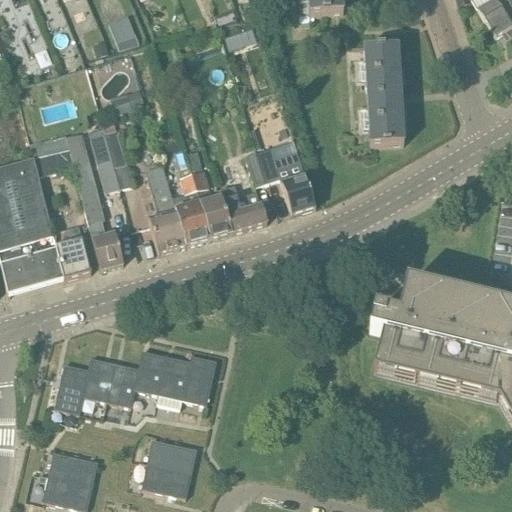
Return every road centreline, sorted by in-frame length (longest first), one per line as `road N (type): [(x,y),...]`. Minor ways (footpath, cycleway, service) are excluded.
road 1 (tertiary): [(0,334),(326,234),(487,143)]
road 2 (residential): [(344,511),(244,490),(222,511)]
